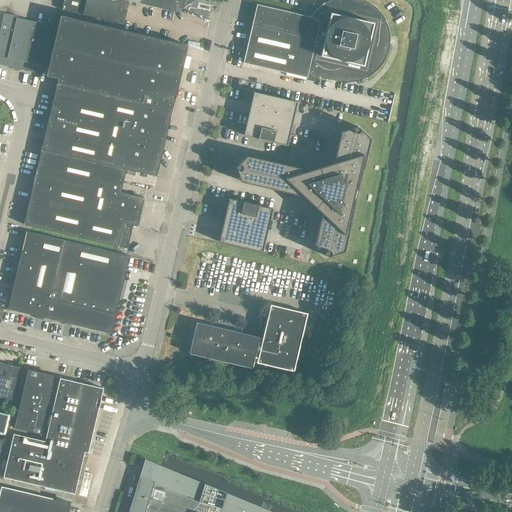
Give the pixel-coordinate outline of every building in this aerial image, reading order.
[(63,0),(62,10),(76,13),(76,12),(83,14),(82,15),(116,23),(116,21),(115,21),(117,15),(118,11),(119,4),(120,4),(120,0),(123,0),(184,14),(186,7),(196,9),(198,0),(63,0)] [(316,11),(313,15),(311,17),(261,6),(258,11),(255,10),(244,58),(243,63),(307,78),(307,75),(309,75),(309,77),(315,77),(315,78),(316,78),(317,76),(337,80),(348,81),(359,80),(366,77),(369,75),(377,68),(384,59),(388,49),(389,38),(387,27),(382,17),(375,9),(366,2),(359,0),(333,0),(325,4),(324,4),(327,9),(322,12),(321,10),(321,11),(321,12),(320,13),(311,5),(310,5),(316,11)] [(176,91),(177,88),(179,80),(185,54),(185,53),(187,47),(187,46),(60,16),(53,49),(54,49),(62,51),(61,51),(64,52),(64,53),(63,61),(62,61),(61,64),(62,64),(61,69),(60,69),(60,70),(54,94),(55,94),(53,101),(52,103),(53,103),(51,111),(50,111),(46,131),(44,139),(42,148),(126,169),(156,176),(174,101),(176,91)] [(51,26),(46,25),(26,20),(26,21),(20,19),(16,18),(14,25),(2,22),(0,31),(0,64),(40,74),(39,78),(40,79),(53,21),(52,21),(51,26)] [(287,145),(294,114),(297,102),(254,92),(244,135),(287,145)] [(241,181),(304,196),(322,213),(314,245),(327,256),(344,251),(351,220),(348,217),(349,211),(353,210),(370,139),(357,127),(341,131),(333,163),(310,171),(246,156),(236,167),(237,171),(241,181)] [(126,170),(126,169),(42,148),(27,211),(25,218),(24,225),(99,242),(105,243),(105,244),(127,249),(127,247),(127,246),(128,242),(129,242),(129,240),(130,235),(131,233),(130,233),(131,228),(132,228),(132,225),(137,226),(144,198),(121,192),(121,191),(122,185),(123,183),(122,183),(124,177),(124,176),(126,170)] [(272,209),(229,199),(219,242),(262,252),(272,209)] [(129,256),(88,246),(26,232),(35,234),(35,235),(34,242),(33,242),(33,243),(33,244),(32,250),(31,250),(31,252),(21,250),(7,309),(111,334),(112,331),(121,333),(127,307),(118,305),(129,256)] [(252,368),(254,358),(257,358),(256,363),(293,371),(307,313),(270,305),(265,324),(267,325),(266,329),(264,329),(260,345),(257,345),(259,337),(250,335),(241,333),(197,323),(189,353),(252,368)] [(0,397),(12,400),(20,367),(0,362),(0,397)] [(40,434),(53,375),(47,374),(47,375),(41,373),(28,369),(14,428),(40,434)] [(92,432),(93,429),(102,390),(103,388),(60,378),(59,382),(45,441),(13,433),(3,477),(70,493),(70,494),(74,495),(79,474),(86,442),(92,432)] [(0,412),(0,432),(4,434),(9,414),(0,412)] [(272,511),(145,459),(128,511),(272,511)] [(66,511),(69,502),(56,499),(55,500),(52,499),(52,498),(1,486),(0,489),(0,511),(66,511)]
